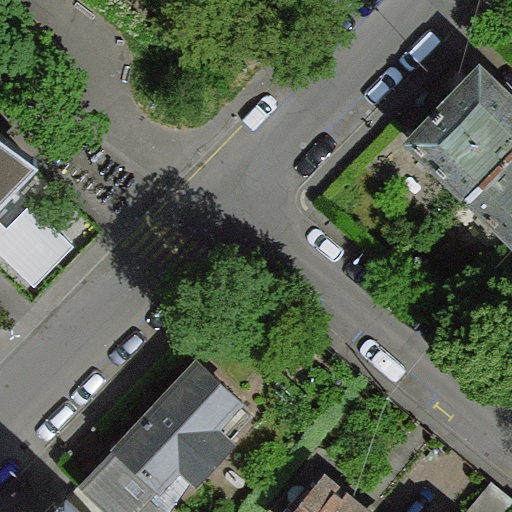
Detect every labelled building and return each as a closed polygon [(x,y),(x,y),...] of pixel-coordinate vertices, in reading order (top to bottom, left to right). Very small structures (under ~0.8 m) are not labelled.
[(408,132),(470,193),(511,150),(511,74),(487,51),(408,132)] [(7,132),(0,127),(0,196),(40,156),(7,132)] [(511,150),(470,193),(511,233),(511,150)] [(121,446),(158,482),(180,459),(196,474),(251,414),(199,364),(121,446)] [(108,511),(161,511),(144,497),(158,482),(121,446),(83,486),(108,511)] [(360,511),(323,480),(294,511),(360,511)] [(511,499),(491,481),(465,511),(508,511),(511,509),(511,499)]
